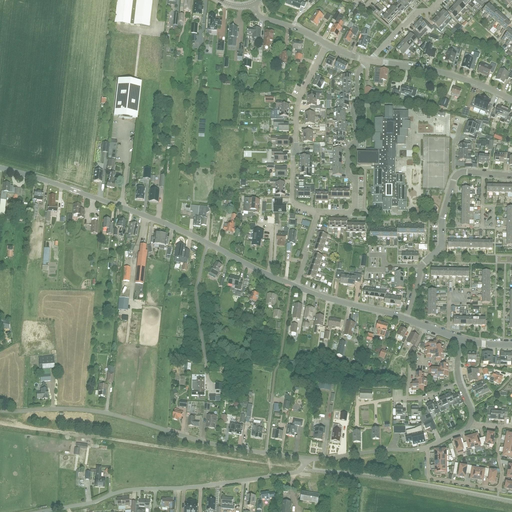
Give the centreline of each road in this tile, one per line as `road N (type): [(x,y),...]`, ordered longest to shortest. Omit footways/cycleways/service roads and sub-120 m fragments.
road 1 (residential): [(304,464),(93,410),(0,410)]
road 2 (track): [(294,465),(0,421)]
road 3 (residential): [(206,243),(0,167)]
road 4 (residential): [(317,212),(354,206),(348,148),(356,140),(358,70),(369,60)]
road 5 (residential): [(317,212),(291,199),(292,157),(297,101),(325,43)]
road 6 (residential): [(500,427),(499,489),(428,477),(426,447)]
road 7 (residential): [(511,100),(431,68),(369,60)]
road 8 (residential): [(179,488),(304,464)]
road 9 (residential): [(206,365),(196,300),(206,243)]
road 10 (residential): [(304,464),(426,447)]
road 11 (residential): [(38,511),(155,488)]
